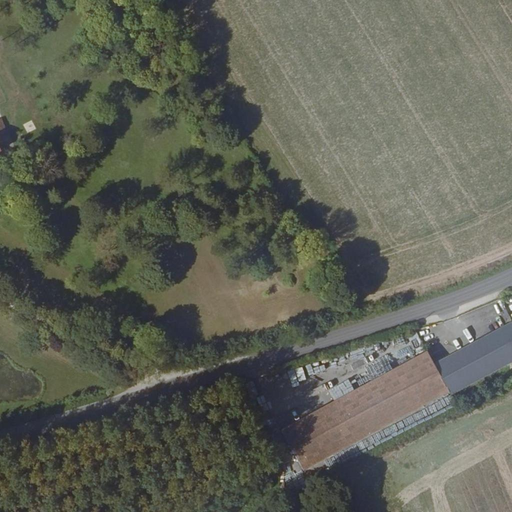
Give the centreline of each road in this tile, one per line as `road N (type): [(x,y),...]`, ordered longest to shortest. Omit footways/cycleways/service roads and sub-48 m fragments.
road 1 (tertiary): [(511,272),(393,319),(0,436)]
road 2 (track): [(0,301),(144,373),(152,390)]
